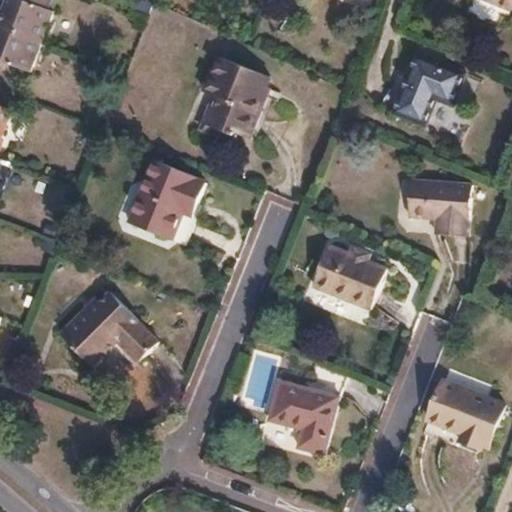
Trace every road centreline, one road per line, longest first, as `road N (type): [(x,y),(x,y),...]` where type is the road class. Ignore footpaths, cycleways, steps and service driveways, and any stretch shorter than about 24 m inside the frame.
road 1 (residential): [(282,214),(173,477)]
road 2 (residential): [(428,335),(362,511)]
